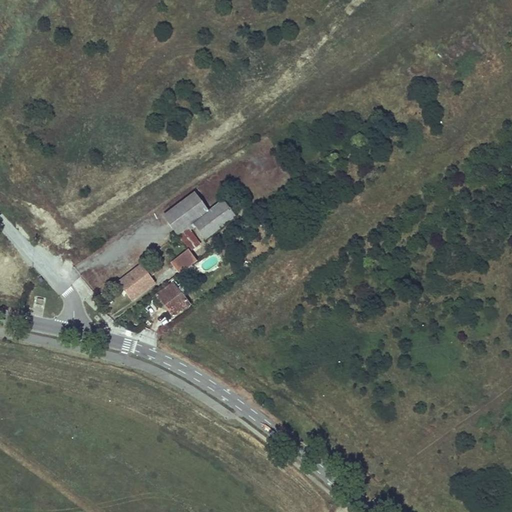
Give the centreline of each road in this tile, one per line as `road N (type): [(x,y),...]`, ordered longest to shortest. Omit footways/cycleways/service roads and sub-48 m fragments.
road 1 (tertiary): [(71,330),(135,347),(201,378),(278,433),(364,511)]
road 2 (residential): [(0,218),(71,297),(71,330)]
